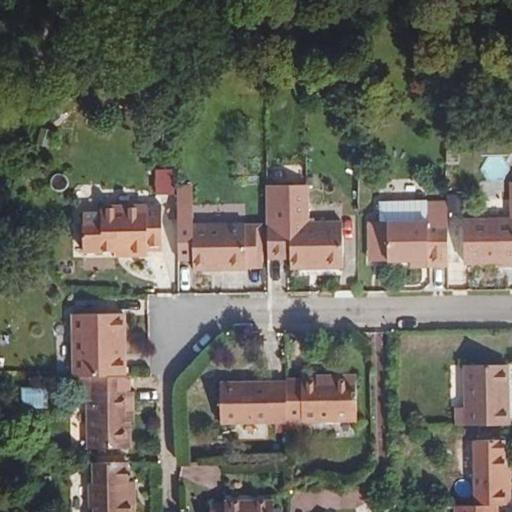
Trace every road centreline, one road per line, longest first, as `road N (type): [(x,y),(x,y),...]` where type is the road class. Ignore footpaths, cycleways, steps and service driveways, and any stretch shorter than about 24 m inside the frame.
road 1 (residential): [(172,507),(166,382),(172,354),(199,321),(230,313),(379,312)]
road 2 (residential): [(379,312),(382,474),(367,495),(325,511)]
road 3 (residential): [(379,312),(511,308)]
